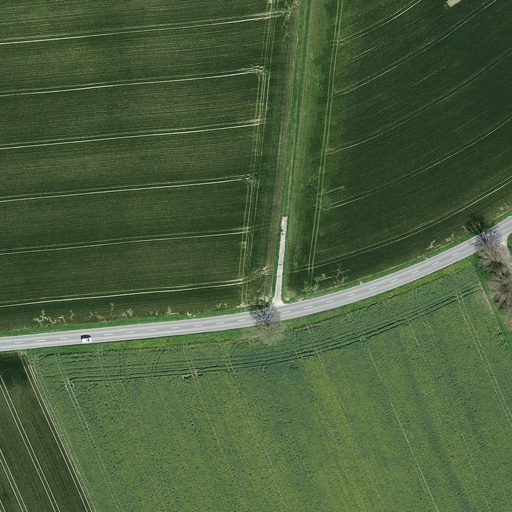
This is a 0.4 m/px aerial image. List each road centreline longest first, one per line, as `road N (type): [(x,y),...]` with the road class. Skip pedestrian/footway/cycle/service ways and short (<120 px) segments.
road 1 (tertiary): [(0,344),(322,303),(406,276),(511,223)]
road 2 (track): [(278,313),(305,0)]
